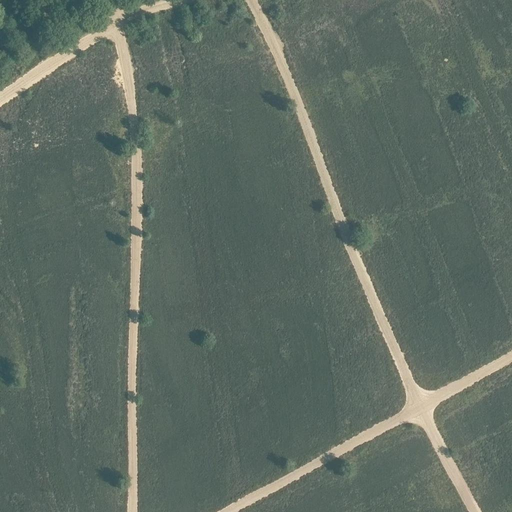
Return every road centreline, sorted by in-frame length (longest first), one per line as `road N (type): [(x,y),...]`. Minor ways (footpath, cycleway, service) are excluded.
road 1 (track): [(248,0),(418,407),(224,511)]
road 2 (track): [(132,511),(135,164),(116,20)]
road 3 (track): [(477,511),(418,407),(511,356)]
road 4 (track): [(116,20),(0,97)]
